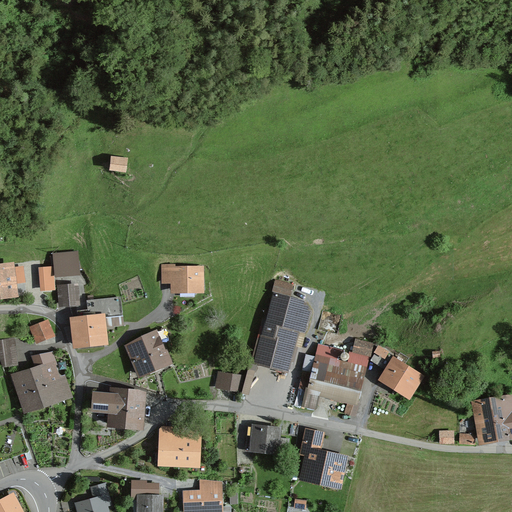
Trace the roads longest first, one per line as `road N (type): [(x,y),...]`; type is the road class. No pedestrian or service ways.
road 1 (residential): [(511,450),(433,446),(173,403)]
road 2 (residential): [(72,466),(135,437),(173,403)]
